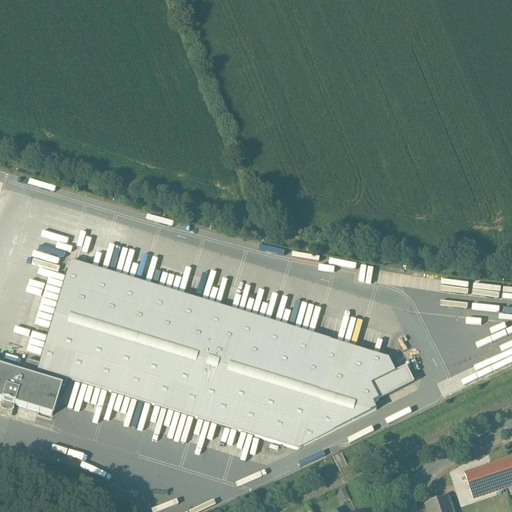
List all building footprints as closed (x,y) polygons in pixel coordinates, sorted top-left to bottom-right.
[(45,216),(45,229),(78,229),(78,215),(45,216)] [(389,360),(70,264),(39,366),(37,372),(66,381),(297,451),(376,411),(374,405),(415,383),(406,369),(396,374),(389,360)] [(0,369),(0,401),(1,402),(14,406),(52,417),(60,389),(64,390),(66,381),(37,372),(39,366),(27,362),(22,376),(0,369)] [(14,406),(1,402),(0,405),(0,408),(2,411),(9,413),(13,411),(14,406)] [(511,458),(465,475),(473,500),(511,487),(511,458)] [(452,511),(448,497),(425,505),(427,511),(452,511)]
